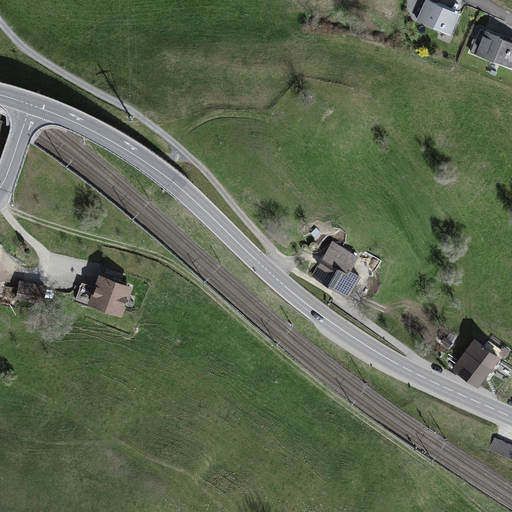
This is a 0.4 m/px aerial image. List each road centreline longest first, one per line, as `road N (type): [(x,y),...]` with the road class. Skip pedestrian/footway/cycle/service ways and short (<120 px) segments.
road 1 (secondary): [(30,105),(130,152),(273,278),(368,347),(511,417)]
road 2 (track): [(192,283),(139,252),(0,206)]
